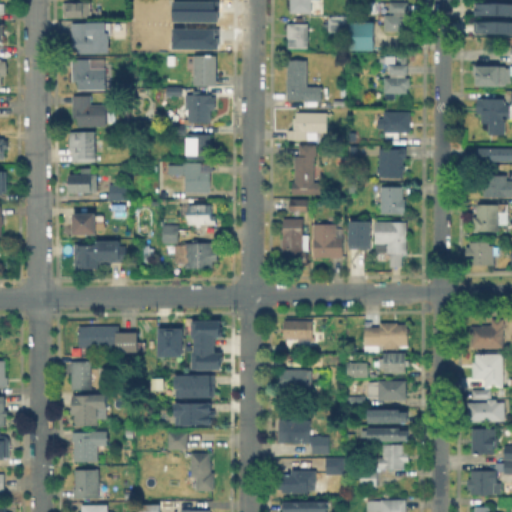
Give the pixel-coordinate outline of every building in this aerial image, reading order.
[(321,0),(321,1),(313,1),(313,10),(313,15),(310,16),(311,13),(292,12),(292,0),(321,0)] [(205,1),(205,21),(155,21),(155,1),(205,1)] [(389,11),(389,1),(409,1),(409,11),(389,11)] [(91,16),(64,17),(64,3),(90,2),(91,16)] [(511,2),(511,15),(480,15),(480,2),(511,2)] [(386,30),(386,14),(411,14),(411,30),(386,30)] [(348,16),(348,31),(329,31),(329,16),(348,16)] [(112,35),(113,55),(78,55),(77,44),(72,44),(72,22),(110,22),(110,33),(112,35)] [(311,22),(310,47),(290,46),(290,36),(290,22),(311,22)] [(480,23),(503,23),(503,22),(510,22),(510,23),(511,23),(511,34),(510,34),(510,35),(502,35),(502,34),(498,34),(498,35),(491,35),(491,34),(470,34),(470,26),(474,26),(474,23),(480,23)] [(378,24),(377,53),(353,52),(353,24),(378,24)] [(151,36),(143,36),(142,25),(151,25),(151,36)] [(156,28),(205,28),(205,48),(156,47),(156,28)] [(178,64),(169,64),(169,54),(177,55),(178,64)] [(217,54),(217,84),(195,84),(195,54),(217,54)] [(395,61),(386,62),(385,55),(395,54),(395,61)] [(105,58),(105,69),(106,69),(106,90),(78,90),(78,84),(73,84),(73,60),(90,60),(90,59),(105,58)] [(323,85),(322,99),(306,99),(306,98),(288,98),(288,88),(288,77),(289,58),(308,58),(308,85),(323,85)] [(506,65),(506,67),(511,67),(511,83),(505,83),(505,86),(475,85),(475,75),(474,75),(473,64),(481,64),(481,65),(506,65)] [(411,88),(410,94),(385,93),(385,78),(390,78),(390,65),(408,65),(408,75),(411,77),(411,88)] [(183,86),(183,95),(168,95),(168,86),(183,86)] [(511,90),(511,117),(503,117),(503,119),(505,119),(505,133),(488,133),(488,122),(481,122),(481,112),(477,112),(477,98),(504,97),(504,98),(511,98),(511,91),(511,90)] [(217,96),(217,108),(213,108),(212,121),(191,121),(192,102),(187,102),(187,93),(213,94),(213,95),(217,96)] [(91,94),(91,104),(106,104),(106,125),(78,126),(78,118),(73,118),(72,95),(91,94)] [(328,111),(328,131),(320,131),(320,138),(288,138),(288,128),(294,128),(294,116),(297,116),(297,110),(328,111)] [(411,110),(411,131),(399,131),(386,137),(384,131),(384,126),(378,126),(378,119),(384,119),(384,110),(411,110)] [(186,125),(186,135),(171,134),(171,124),(186,125)] [(72,161),(72,130),(98,130),(98,161),(72,161)] [(211,133),(211,158),(189,158),(189,133),(211,133)] [(9,140),(9,148),(5,148),(5,158),(0,158),(0,138),(5,138),(5,140),(9,140)] [(321,181),(321,192),(292,192),(293,181),(296,181),(296,155),(299,155),(299,143),(317,143),(316,155),(315,155),(315,181),(321,181)] [(403,176),(380,176),(378,171),(380,166),(380,147),(402,147),(404,157),(404,163),(405,170),(403,176)] [(511,162),(481,162),(481,147),(511,147),(511,162)] [(202,167),(202,173),(212,173),(212,191),(187,191),(187,174),(170,174),(170,164),(202,164),(202,167)] [(92,168),(92,174),(97,174),(98,192),(71,193),(70,174),(82,174),(82,168),(92,168)] [(5,193),(0,193),(0,171),(7,171),(8,191),(5,191),(5,193)] [(508,180),(511,180),(511,195),(485,195),(485,190),(481,190),(481,181),(485,181),(485,175),(508,175),(508,180)] [(129,183),(130,198),(112,199),(111,183),(129,183)] [(382,184),(399,185),(403,185),(403,197),(406,213),(399,212),(381,212),(382,201),(375,201),(375,184),(382,184)] [(308,198),(308,210),(290,209),(290,198),(308,198)] [(213,204),(214,217),(218,217),(218,224),(202,225),(202,228),(198,228),(198,225),(191,225),(190,205),(213,204)] [(499,209),(499,232),(480,232),(480,233),(474,233),(474,218),(478,218),(478,205),(502,205),(502,209),(499,209)] [(97,212),(98,234),(75,234),(75,213),(97,212)] [(308,250),(307,260),(283,260),(283,217),(303,217),(303,233),(309,233),(309,250),(308,250)] [(407,220),(407,251),(402,252),(402,265),(390,265),(391,252),(376,252),(376,219),(392,219),(399,220),(407,220)] [(336,222),(337,227),(343,227),(344,256),(332,256),(332,255),(314,256),(314,222),(336,222)] [(179,224),(179,242),(163,241),(163,223),(179,224)] [(365,227),(365,254),(348,254),(348,227),(365,227)] [(494,243),(494,263),(470,263),(470,240),(490,240),(489,243),(494,243)] [(101,268),(81,268),(81,246),(101,246),(101,242),(128,242),(127,261),(101,261),(101,268)] [(215,242),(215,249),(220,249),(220,260),(215,260),(215,268),(188,268),(188,263),(178,263),(178,245),(188,245),(187,242),(215,242)] [(213,343),(193,343),(193,337),(190,337),(190,319),(219,319),(219,336),(214,336),(214,343),(213,343)] [(313,319),(313,341),(303,341),(302,337),(284,337),(285,331),(282,331),(283,326),(284,326),(284,319),(313,319)] [(504,319),(504,348),(472,348),(472,327),(483,327),(483,325),(493,325),(493,319),(504,319)] [(136,329),(136,348),(114,349),(114,343),(77,344),(77,323),(118,323),(118,330),(136,329)] [(380,350),(364,350),(364,326),(380,326),(380,323),(407,323),(407,347),(380,347),(380,350)] [(184,325),(184,353),(161,353),(161,325),(184,325)] [(193,343),(213,343),(213,350),(220,350),(220,368),(191,368),(190,350),(193,350),(192,343),(193,343)] [(503,352),(503,384),(485,384),(485,377),(473,377),(473,361),(476,360),(475,352),(503,352)] [(383,373),(383,353),(407,354),(407,373),(383,373)] [(92,359),(92,387),(72,387),(72,359),(92,359)] [(345,376),(345,362),(369,362),(369,376),(345,376)] [(312,369),(312,387),(308,387),(308,388),(284,388),(284,384),(281,384),(281,373),(285,373),(285,368),(307,368),(312,369)] [(203,378),(203,399),(175,399),(175,390),(169,390),(169,378),(203,378)] [(379,379),(406,379),(407,398),(399,398),(379,396),(370,396),(370,381),(379,379)] [(486,389),(486,390),(491,390),(491,394),(488,394),(488,397),(486,397),(486,398),(471,398),(471,389),(486,389)] [(94,393),(110,393),(110,406),(98,406),(98,423),(75,423),(74,404),(73,404),(73,394),(94,393)] [(366,404),(347,404),(347,395),(365,394),(366,404)] [(0,426),(0,396),(8,397),(7,426),(0,426)] [(504,402),(504,403),(506,403),(506,421),(470,422),(469,403),(488,402),(488,399),(498,399),(498,402),(504,402)] [(204,411),(204,426),(174,426),(174,418),(169,418),(169,405),(204,404),(204,411)] [(369,422),(369,409),(409,410),(409,422),(369,422)] [(329,435),(329,451),(312,451),(312,443),(310,443),(310,441),(279,441),(280,418),(311,418),(311,435),(329,435)] [(369,439),(369,428),(408,429),(408,439),(369,439)] [(108,429),(108,443),(98,444),(99,460),(75,460),(74,440),(73,440),(73,430),(92,430),(92,429),(108,429)] [(496,429),(496,439),(498,439),(498,449),(495,449),(495,454),(473,455),(472,429),(496,429)] [(188,430),(188,448),(167,448),(167,430),(188,430)] [(10,439),(10,456),(6,456),(6,457),(0,457),(0,434),(5,434),(8,436),(10,439)] [(404,444),(404,452),(410,452),(410,461),(404,461),(404,469),(380,468),(380,457),(383,457),(383,444),(404,444)] [(502,458),(511,458),(511,444),(502,444),(502,458)] [(211,451),(211,461),(212,461),(212,470),(215,470),(215,488),(188,488),(188,476),(192,475),(192,451),(211,451)] [(344,456),(345,473),(326,473),(326,456),(344,456)] [(511,461),(511,473),(506,473),(506,472),(503,472),(503,463),(505,462),(505,461),(511,461)] [(99,467),(100,496),(75,496),(74,487),(76,487),(76,468),(99,467)] [(316,471),(316,480),(325,480),(325,490),(315,490),(315,488),(309,488),(309,490),(282,491),(282,488),(279,488),(279,476),(283,476),(283,473),(292,472),(292,468),(302,468),(302,469),(316,469),(316,471)] [(361,486),(361,471),(378,471),(378,486),(361,486)] [(500,471),(500,483),(501,483),(502,494),(497,494),(497,495),(474,495),(474,490),(471,490),(471,480),(474,480),(474,471),(500,471)] [(511,495),(511,506),(500,506),(500,495),(511,495)] [(407,497),(407,511),(381,511),(381,509),(367,510),(367,499),(381,498),(407,497)] [(282,511),(282,502),(327,501),(327,511),(282,511)] [(160,511),(141,511),(141,503),(160,502),(160,511)] [(108,503),(108,511),(83,511),(82,503),(108,503)]
